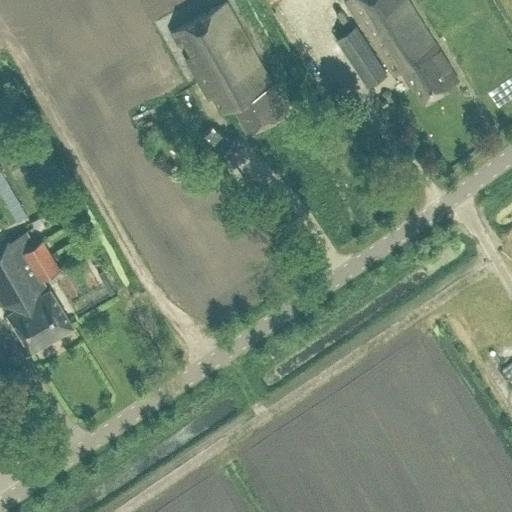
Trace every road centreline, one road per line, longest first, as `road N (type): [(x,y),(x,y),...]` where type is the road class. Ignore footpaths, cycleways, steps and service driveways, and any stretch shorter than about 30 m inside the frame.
road 1 (unclassified): [(0,509),(511,152)]
road 2 (track): [(496,266),(121,511)]
road 3 (track): [(221,353),(178,326),(25,64)]
